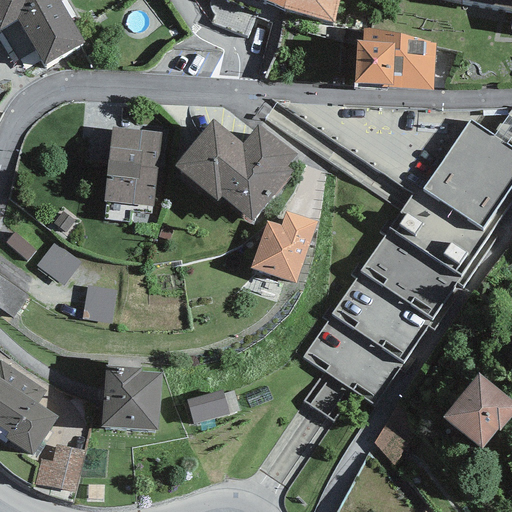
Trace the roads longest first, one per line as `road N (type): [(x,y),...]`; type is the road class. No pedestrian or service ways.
road 1 (residential): [(228,93),(511,100)]
road 2 (residential): [(0,163),(16,117),(54,89),(228,93)]
